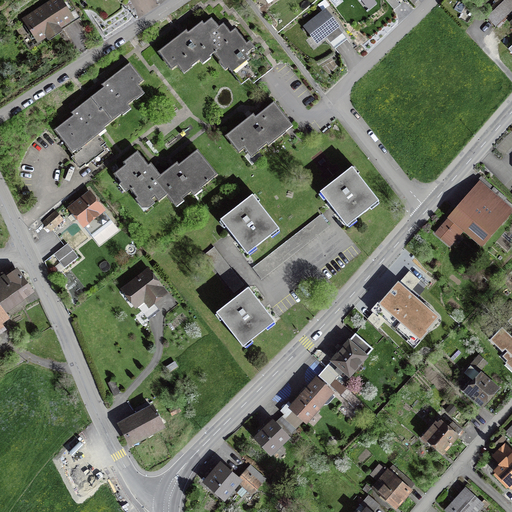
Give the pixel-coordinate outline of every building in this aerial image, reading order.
[(60,29),(75,20),(62,0),(50,0),(21,19),(37,44),(46,39),(48,42),(63,32),(60,29)] [(322,11),(330,5),(325,0),(324,0),(318,5),(322,11)] [(400,5),(395,0),(386,0),(394,10),(400,5)] [(496,25),(511,9),(511,0),(505,0),(488,17),(496,25)] [(340,27),(326,9),(302,27),(316,45),(326,38),(334,49),(347,39),(339,28),(340,27)] [(224,25),(219,29),(211,19),(204,25),(202,23),(188,34),(186,31),(184,32),(158,54),(172,72),(178,67),(180,71),(189,64),(192,67),(208,54),(210,57),(213,54),(214,53),(221,61),(223,60),(236,76),(239,74),(245,81),(249,78),(254,83),(271,69),(255,49),(252,45),(250,43),(247,45),(235,30),(231,34),(224,25)] [(104,89),(90,99),(74,111),(71,114),(73,116),(55,131),(74,156),(72,157),(81,168),(104,150),(100,146),(104,143),(95,131),(102,126),(104,129),(112,122),(122,115),(119,112),(135,99),(132,96),(141,89),(139,86),(144,82),(130,64),(105,83),(101,86),(104,89)] [(266,146),(267,147),(293,127),(274,103),(256,118),(253,115),(250,117),(225,137),(239,155),(244,150),(247,154),(255,148),(258,151),(265,145),(266,146)] [(125,167),(114,175),(121,184),(124,182),(138,199),(140,197),(145,204),(154,197),(158,202),(166,195),(172,203),(181,197),(182,198),(198,186),(200,188),(217,176),(198,151),(179,166),(177,164),(173,167),(161,177),(153,167),(151,165),(148,167),(137,153),(123,164),(125,167)] [(71,175),(75,168),(69,165),(66,172),(71,175)] [(360,175),(355,168),(353,170),(352,169),(320,195),(318,197),(324,203),(325,202),(347,229),(348,228),(349,230),(357,223),(356,221),(370,210),(372,212),(380,206),(378,204),(379,203),(358,176),(360,175)] [(493,186),(481,176),(478,180),(479,181),(434,234),(450,248),(463,233),(482,249),(511,213),(511,208),(503,201),(506,197),(494,187),(491,190),(490,189),(493,186)] [(106,212),(90,191),(67,209),(84,230),(85,229),(99,246),(119,231),(105,213),(106,212)] [(278,230),(252,198),(221,223),(247,255),(278,230)] [(42,222),(51,232),(64,221),(55,211),(42,222)] [(330,227),(320,215),(252,268),(261,280),(330,227)] [(79,258),(68,244),(54,255),(65,269),(79,258)] [(233,294),(244,286),(215,247),(203,255),(233,294)] [(0,330),(4,328),(0,321),(0,314),(32,291),(16,268),(0,279),(0,330)] [(164,292),(148,272),(126,289),(139,305),(145,300),(148,304),(164,292)] [(398,283),(378,306),(419,344),(428,333),(427,332),(439,319),(405,290),(398,283)] [(275,322),(249,290),(218,314),(244,346),(275,322)] [(356,334),(325,368),(336,379),(341,384),(373,350),(356,334)] [(464,374),(473,382),(463,394),(482,410),(500,389),(480,372),(488,363),(479,355),(470,366),(471,367),(464,374)] [(179,367),(175,362),(167,367),(170,373),(179,367)] [(329,386),(336,379),(325,368),(318,376),(329,386)] [(355,409),(362,402),(341,384),(336,379),(329,386),(355,409)] [(121,393),(114,380),(108,383),(114,396),(121,393)] [(292,405),(291,407),(305,420),(331,393),(316,380),(292,405)] [(283,415),(278,421),(291,433),(292,434),(305,420),(291,407),(292,405),(289,402),(280,412),(283,415)] [(172,421),(163,403),(154,407),(153,405),(119,423),(129,443),(172,421)] [(455,410),(451,405),(446,411),(450,415),(455,410)] [(169,411),(171,416),(180,412),(177,407),(169,411)] [(272,453),(286,438),(287,436),(291,433),(278,421),(275,423),(273,421),(256,438),(272,453)] [(425,440),(424,442),(431,447),(430,448),(443,458),(464,432),(452,423),(448,427),(440,421),(438,424),(436,422),(422,438),(425,440)] [(500,465),(492,472),(511,492),(511,490),(511,450),(504,442),(506,441),(502,436),(491,446),(496,452),(492,456),(500,465)] [(250,465),(238,478),(220,462),(201,484),(224,504),(240,486),(252,496),(267,479),(250,465)] [(388,499),(397,507),(415,485),(392,465),(373,487),(382,494),(379,497),(386,502),(388,499)] [(280,479),(277,476),(271,481),(275,485),(280,479)] [(475,511),(483,504),(466,488),(445,510),(447,511),(475,511)] [(358,511),(374,511),(381,506),(368,495),(360,504),(366,509),(363,511),(359,511),(358,511)] [(284,497),(279,502),(287,509),(291,504),(284,497)]
